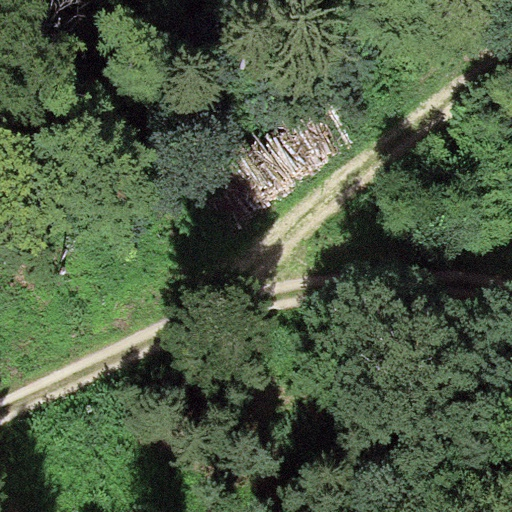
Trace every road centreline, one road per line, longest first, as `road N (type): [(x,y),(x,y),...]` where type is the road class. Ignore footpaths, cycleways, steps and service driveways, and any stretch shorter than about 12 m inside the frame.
road 1 (track): [(511,307),(451,290),(387,288),(230,310),(0,432)]
road 2 (track): [(230,310),(351,167),(511,85)]
